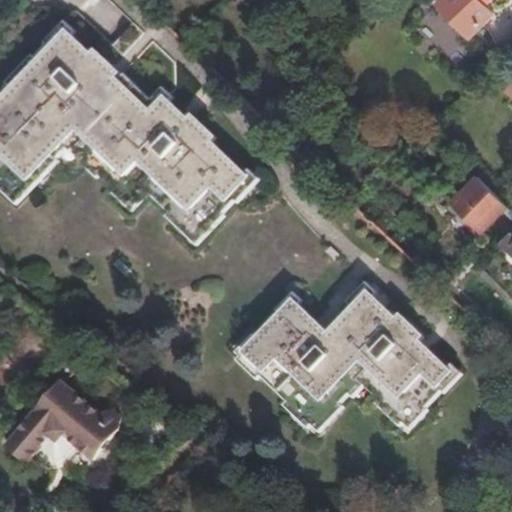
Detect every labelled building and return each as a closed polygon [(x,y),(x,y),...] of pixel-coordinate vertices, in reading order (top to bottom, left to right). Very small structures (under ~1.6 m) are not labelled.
[(485,0),(437,0),(435,2),(465,36),(489,14),(481,4),(485,0)] [(115,40),(123,53),(147,38),(138,25),(115,40)] [(0,104),(0,179),(16,195),(72,137),(135,197),(148,184),(199,232),(251,177),(213,140),(217,136),(195,115),(191,119),(166,96),(153,110),(118,77),(122,74),(98,51),(94,56),(69,31),(0,104)] [(511,77),(502,87),(511,97),(511,77)] [(507,205),(477,174),(452,199),(482,229),(507,205)] [(511,229),(500,241),(511,253),(511,229)] [(331,332),(296,299),(246,352),(318,422),(364,375),(410,419),(455,372),(422,339),(425,336),(403,314),(400,318),(371,290),(331,332)] [(56,412),(73,391),(61,381),(44,402),(56,412)] [(101,414),(73,391),(56,412),(44,402),(8,447),(29,463),(42,448),(55,459),(64,458),(74,446),(93,462),(119,430),(121,417),(114,410),(101,414)]
